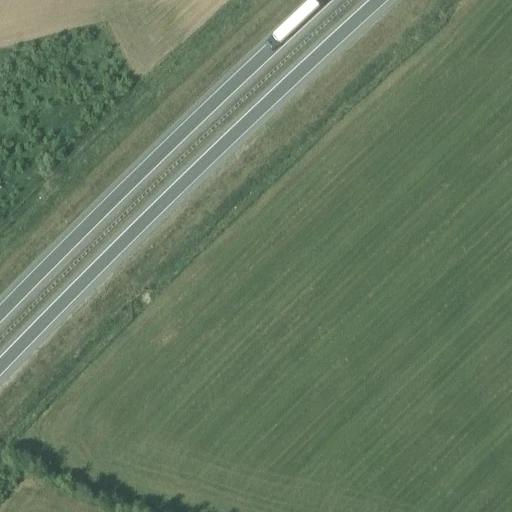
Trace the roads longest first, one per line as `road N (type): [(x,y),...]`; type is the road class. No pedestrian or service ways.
road 1 (trunk): [(0,369),(378,0)]
road 2 (trunk): [(321,0),(0,311)]
